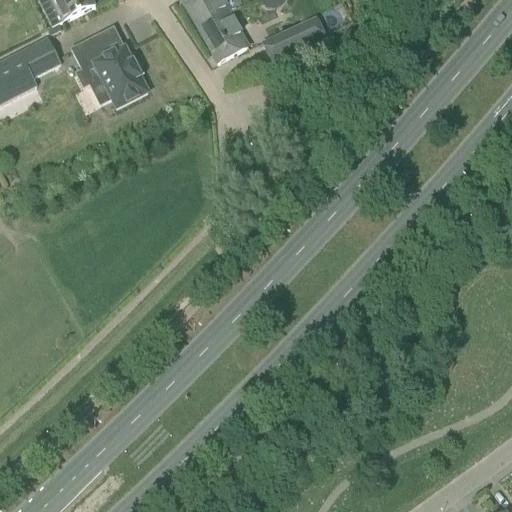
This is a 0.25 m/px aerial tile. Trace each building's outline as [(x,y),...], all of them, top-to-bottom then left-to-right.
[(48,0),(62,27),(93,12),(94,11),(88,0),(48,0)] [(197,35),(228,18),(218,0),(181,0),(178,2),(197,35)] [(217,69),(248,51),(228,18),(197,35),(217,69)] [(270,68),(325,43),(315,22),(260,47),(270,68)] [(47,43),(0,67),(0,109),(36,91),(32,83),(60,69),(47,43)] [(111,104),(115,113),(146,97),(123,52),(99,64),(89,44),(70,54),(81,75),(93,69),(100,83),(88,89),(99,110),(111,104)]
